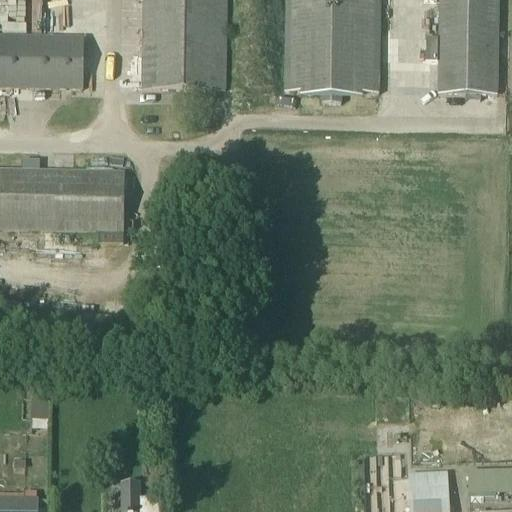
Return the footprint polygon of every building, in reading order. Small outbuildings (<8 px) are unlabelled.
[(224,97),(225,0),(140,0),(139,95),(224,97)] [(379,98),(381,0),(286,0),(284,95),(322,96),(322,107),(341,108),(342,97),(379,98)] [(498,103),(500,0),(439,0),(437,101),(498,103)] [(0,92),(82,94),(83,41),(0,39),(0,92)] [(0,235),(123,238),(124,176),(0,173),(0,235)] [(57,440),(55,461),(73,464),(76,443),(57,440)] [(390,478),(391,459),(380,459),(380,478),(390,478)] [(511,491),(511,466),(489,467),(490,492),(511,491)] [(460,490),(483,490),(483,470),(460,470),(460,490)] [(408,511),(447,511),(446,476),(407,478),(408,511)] [(120,489),(120,511),(138,511),(139,502),(139,490),(120,489)] [(158,511),(158,502),(139,502),(138,511),(158,511)]
